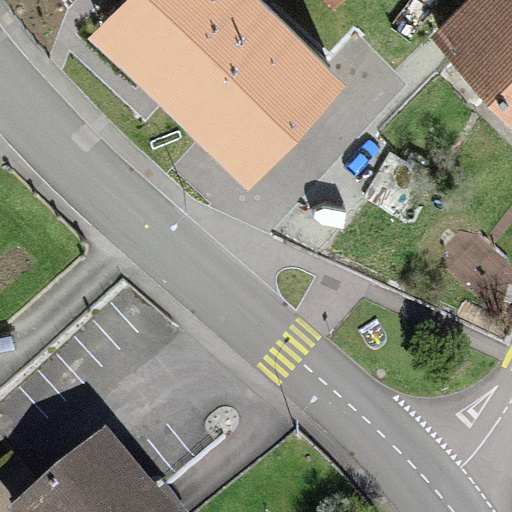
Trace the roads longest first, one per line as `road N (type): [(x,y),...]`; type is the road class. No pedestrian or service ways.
road 1 (secondary): [(427,485),(289,350),(68,157),(0,78)]
road 2 (residential): [(427,485),(483,444),(511,397)]
